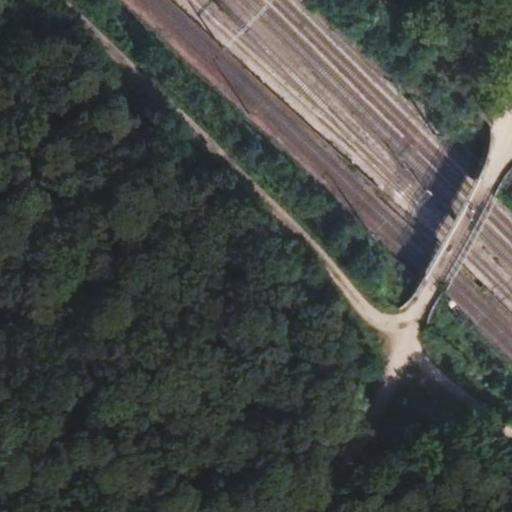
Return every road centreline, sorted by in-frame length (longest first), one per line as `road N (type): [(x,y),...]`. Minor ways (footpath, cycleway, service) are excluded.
road 1 (track): [(53,0),(395,332)]
road 2 (track): [(507,136),(395,332)]
road 3 (track): [(310,511),(395,332)]
